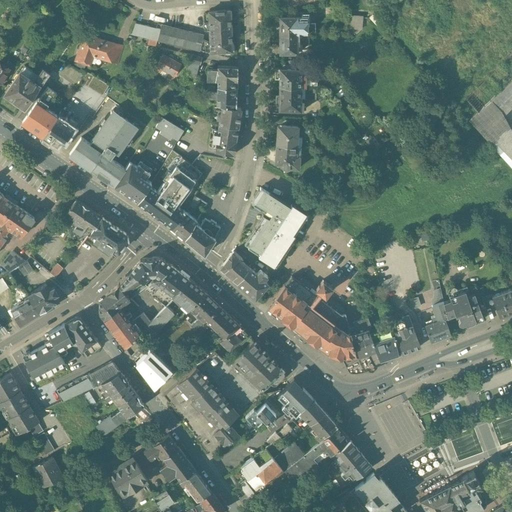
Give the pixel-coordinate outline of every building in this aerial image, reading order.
[(230,10),(208,11),(210,42),(210,52),(224,52),(226,53),(228,53),(230,52),(232,51),(233,49),(233,47),(233,45),(231,43),(230,10)] [(309,13),(301,13),(301,16),(297,16),(297,34),(299,34),(299,35),(307,34),(307,33),(307,26),(309,25),(309,23),(309,13)] [(358,27),(362,27),(363,15),(345,13),(343,31),(357,32),(358,27)] [(293,16),(287,16),(279,17),(279,18),(277,18),(277,25),(279,25),(279,35),(299,35),(299,34),(297,34),(297,16),(293,16)] [(160,29),(134,23),(130,34),(158,41),(160,29)] [(315,32),(315,23),(309,23),(309,25),(307,26),(307,33),(315,32)] [(204,36),(161,25),(160,29),(158,41),(200,51),(200,50),(203,40),(204,36)] [(299,35),(279,35),(280,45),(278,45),(278,52),(280,52),(280,53),(297,53),(297,45),(299,45),(299,39),(299,35),(309,35),(307,34),(299,35)] [(106,43),(84,36),(79,50),(74,60),(89,66),(92,56),(110,62),(114,50),(112,50),(114,44),(106,42),(106,43)] [(210,42),(203,40),(200,50),(203,51),(207,52),(210,52),(210,42)] [(181,66),(163,55),(158,63),(154,69),(155,69),(160,73),(162,70),(174,78),(181,66)] [(201,57),(192,55),(189,61),(189,62),(198,64),(199,64),(201,57)] [(308,59),(295,59),(295,69),(301,69),(305,69),(307,69),(308,59)] [(153,60),(149,69),(154,71),(155,69),(154,69),(158,63),(153,60)] [(10,69),(0,62),(0,83),(1,84),(8,75),(7,74),(10,69)] [(198,64),(189,62),(186,67),(197,70),(198,64)] [(33,82),(27,78),(32,71),(25,66),(5,94),(13,100),(21,106),(25,109),(40,88),(50,74),(43,69),(33,82)] [(238,67),(218,66),(218,69),(208,69),(208,74),(207,81),(217,81),(217,86),(238,88),(238,79),(237,79),(238,67)] [(197,70),(186,67),(182,75),(196,79),(196,78),(195,78),(197,70)] [(295,69),(275,68),(275,79),(279,79),(279,87),(301,87),(304,87),(305,87),(305,69),(301,69),(295,69)] [(511,78),(490,100),(501,112),(511,101),(511,78)] [(109,86),(104,82),(97,92),(102,96),(109,86)] [(238,88),(217,86),(217,91),(207,90),(207,98),(217,98),(217,105),(222,106),(236,108),(237,96),(238,96),(238,88)] [(301,87),(279,87),(279,95),(276,95),(275,105),(279,106),(279,111),(302,111),(303,101),(301,101),(301,87)] [(305,87),(304,87),(304,99),(315,99),(316,88),(305,87)] [(47,88),(37,103),(37,102),(22,123),(42,137),(57,116),(45,108),(50,101),(52,102),(57,94),(47,88)] [(501,112),(490,100),(469,120),(491,144),(507,129),(501,114),(502,113),(501,112)] [(236,108),(222,106),(220,114),(218,114),(217,120),(219,121),(219,125),(238,128),(239,121),(240,117),(241,108),(236,108)] [(138,127),(113,109),(94,137),(118,154),(138,127)] [(171,112),(166,110),(162,118),(166,120),(171,112)] [(74,128),(57,116),(42,137),(57,147),(62,139),(65,141),(74,128)] [(162,118),(161,118),(156,127),(162,131),(160,134),(170,140),(172,137),(178,141),(183,131),(166,120),(162,118)] [(238,128),(219,125),(218,129),(215,129),(214,135),(217,136),(216,144),(235,147),(237,138),(237,134),(238,128)] [(297,127),(280,125),(280,135),(277,135),(276,145),(300,146),(300,147),(301,147),(302,137),(297,137),(297,127)] [(511,134),(507,129),(491,144),(511,166),(511,134)] [(193,137),(183,131),(178,141),(168,157),(178,164),(193,137)] [(97,145),(91,141),(89,144),(81,138),(69,155),(77,161),(82,164),(90,170),(102,153),(95,148),(97,145)] [(300,146),(276,145),(275,163),(283,164),(282,167),(285,169),(289,168),(298,169),(300,147),(300,146)] [(128,164),(113,153),(109,158),(102,153),(90,170),(97,174),(96,174),(107,182),(113,186),(128,164)] [(137,167),(130,162),(113,186),(137,203),(151,183),(146,179),(151,170),(141,163),(137,167)] [(186,179),(182,186),(185,188),(176,201),(183,206),(186,201),(190,205),(195,197),(204,179),(190,173),(186,179)] [(186,179),(181,174),(176,181),(182,186),(186,179)] [(169,192),(166,195),(167,195),(165,198),(173,204),(176,201),(185,188),(182,186),(176,181),(169,192)] [(173,204),(165,198),(167,195),(166,195),(169,192),(162,187),(158,193),(153,189),(140,205),(161,221),(174,204),(173,204)] [(303,216),(261,191),(252,206),(268,216),(266,220),(261,217),(243,247),(257,256),(254,260),(271,270),(303,216)] [(4,198),(0,201),(0,225),(1,226),(16,206),(4,198)] [(90,209),(82,204),(76,200),(70,208),(69,208),(70,209),(65,215),(75,221),(73,224),(77,226),(73,233),(70,237),(75,241),(76,242),(79,237),(82,239),(86,232),(84,231),(85,228),(86,229),(89,224),(95,228),(102,218),(96,213),(96,214),(90,210),(90,209)] [(176,201),(173,204),(174,204),(161,221),(172,228),(178,220),(180,221),(185,213),(186,212),(190,205),(186,201),(183,206),(176,201)] [(34,219),(16,206),(1,226),(8,231),(20,238),(26,230),(26,231),(34,219)] [(180,221),(178,220),(172,228),(185,239),(190,232),(196,223),(197,221),(186,212),(185,213),(180,221)] [(75,221),(65,215),(59,223),(73,233),(77,226),(73,224),(75,221)] [(102,218),(95,228),(91,235),(93,236),(91,239),(89,237),(87,236),(78,248),(77,249),(83,254),(86,249),(95,255),(101,247),(98,245),(99,244),(101,241),(108,246),(119,230),(102,218)] [(205,218),(200,227),(196,223),(190,232),(185,239),(185,240),(186,240),(204,256),(215,240),(215,239),(214,238),(220,228),(215,225),(216,223),(211,220),(210,221),(205,218)] [(95,228),(89,224),(86,229),(85,228),(84,231),(86,232),(82,239),(79,237),(76,242),(75,241),(73,244),(78,248),(87,236),(89,237),(91,235),(95,228)] [(1,226),(0,228),(0,247),(7,237),(5,236),(8,231),(1,226)] [(126,235),(119,230),(108,246),(101,241),(99,244),(110,252),(114,246),(121,251),(127,243),(126,235)] [(429,240),(426,230),(420,232),(422,241),(429,240)] [(387,247),(380,248),(382,256),(389,255),(387,247)] [(242,259),(233,251),(222,267),(222,270),(237,283),(250,269),(240,261),(242,259)] [(12,252),(2,266),(10,273),(25,263),(12,252)] [(150,259),(153,277),(154,277),(155,276),(161,280),(171,266),(160,258),(160,259),(159,258),(150,259)] [(153,277),(150,259),(142,260),(141,261),(140,261),(130,273),(144,284),(151,276),(152,277),(153,277)] [(33,271),(28,262),(18,268),(24,277),(33,271)] [(62,269),(58,265),(51,275),(55,278),(62,269)] [(189,279),(171,266),(161,280),(153,282),(152,283),(158,289),(160,287),(173,297),(189,279)] [(257,275),(250,269),(237,283),(255,299),(256,299),(259,302),(267,292),(264,289),(268,285),(264,281),(267,278),(260,271),(257,275)] [(119,286),(130,300),(143,290),(147,287),(130,273),(119,286)] [(298,282),(292,277),(275,298),(277,299),(269,309),(276,314),(281,318),(280,319),(287,324),(292,328),(292,327),(299,332),(306,338),(312,343),(316,347),(317,346),(328,353),(328,354),(333,356),(341,359),(342,358),(350,357),(355,356),(356,357),(351,338),(349,331),(350,331),(350,330),(345,314),(342,316),(298,282)] [(317,289),(302,277),(298,282),(342,316),(345,314),(344,310),(326,296),(317,289)] [(2,278),(0,279),(0,294),(9,289),(2,278)] [(206,293),(189,279),(173,297),(188,311),(190,309),(206,293)] [(332,287),(323,281),(317,289),(326,296),(332,287)] [(173,297),(160,287),(158,289),(152,283),(147,287),(143,290),(166,308),(166,307),(173,301),(171,299),(173,297)] [(45,284),(33,291),(34,291),(28,295),(29,297),(39,313),(45,310),(53,305),(58,302),(55,295),(57,294),(54,288),(49,291),(45,284)] [(474,293),(470,294),(467,286),(457,289),(457,288),(453,286),(448,288),(447,292),(450,300),(444,301),(447,317),(455,314),(455,316),(456,319),(457,320),(459,323),(462,325),(465,324),(467,325),(474,323),(475,320),(478,322),(484,319),(475,293),(474,293),(471,284),(471,285),(474,293)] [(130,300),(119,286),(119,285),(107,296),(108,296),(99,303),(99,309),(100,315),(104,320),(119,308),(130,300)] [(493,296),(492,296),(495,305),(500,317),(511,311),(511,288),(493,296)] [(441,291),(435,293),(433,305),(443,301),(441,291)] [(219,306),(206,293),(190,309),(200,319),(191,327),(189,325),(171,342),(181,352),(210,327),(208,324),(208,323),(206,319),(219,306)] [(492,294),(482,298),(486,309),(495,305),(492,296),(493,296),(492,294)] [(29,297),(23,300),(24,301),(10,309),(20,324),(39,313),(29,297)] [(180,308),(173,301),(166,307),(174,314),(180,308)] [(433,305),(436,316),(431,317),(432,322),(425,325),(431,342),(451,335),(445,318),(447,317),(444,301),(443,301),(433,305)] [(240,326),(219,306),(206,319),(208,323),(208,324),(222,337),(221,337),(225,341),(240,326)] [(151,323),(147,326),(155,333),(174,314),(166,307),(166,308),(151,323)] [(125,316),(119,308),(104,320),(111,331),(127,319),(132,316),(129,313),(125,316)] [(144,314),(131,323),(139,335),(147,326),(151,323),(144,314)] [(71,321),(65,325),(64,324),(57,328),(49,333),(53,341),(58,349),(68,344),(69,346),(74,343),(77,344),(82,351),(96,340),(81,319),(80,320),(76,319),(76,318),(71,321)] [(368,318),(352,324),(353,328),(350,330),(350,331),(349,331),(351,338),(356,357),(376,350),(370,335),(371,327),(368,318)] [(409,318),(402,320),(403,322),(405,328),(412,326),(409,318)] [(131,323),(127,319),(111,331),(125,349),(139,335),(131,323)] [(405,328),(403,322),(400,321),(398,321),(397,324),(398,331),(393,333),(398,355),(420,346),(420,345),(413,327),(412,326),(405,328)] [(250,337),(240,327),(240,326),(225,341),(221,337),(217,341),(218,341),(228,351),(229,352),(233,348),(239,343),(241,345),(250,337)] [(392,327),(370,335),(376,350),(377,352),(381,361),(391,357),(398,355),(393,333),(392,327)] [(58,349),(53,341),(23,357),(35,381),(66,365),(58,349)] [(261,349),(253,342),(232,361),(262,392),(270,385),(272,387),(276,387),(285,378),(285,374),(283,372),(270,359),(261,349)] [(145,344),(131,356),(136,364),(150,350),(145,344)] [(162,362),(151,351),(150,350),(136,364),(144,374),(143,374),(146,378),(162,362)] [(262,392),(232,361),(228,365),(214,351),(196,368),(210,383),(211,383),(223,396),(222,397),(238,414),(262,392)] [(112,362),(67,386),(72,397),(94,387),(97,386),(101,383),(104,381),(119,372),(112,362)] [(171,372),(162,362),(146,378),(149,381),(154,389),(171,372)] [(361,362),(347,369),(351,375),(365,368),(361,362)] [(220,426),(226,422),(231,417),(233,418),(238,414),(222,397),(223,396),(211,383),(210,383),(196,368),(196,367),(178,383),(190,396),(192,394),(195,398),(191,401),(199,409),(201,407),(204,411),(204,412),(215,425),(217,423),(220,426)] [(119,372),(104,381),(101,383),(97,386),(100,390),(104,387),(106,391),(101,395),(104,399),(105,399),(127,382),(119,372)] [(7,373),(0,377),(0,400),(16,390),(7,373)] [(293,380),(278,395),(291,409),(296,403),(302,409),(312,400),(293,380)] [(127,382),(105,399),(107,401),(111,398),(117,405),(135,392),(127,382)] [(57,391),(49,395),(44,386),(33,392),(38,401),(44,410),(62,402),(57,391)] [(67,386),(57,391),(62,402),(72,397),(67,386)] [(18,389),(16,390),(0,400),(0,409),(6,418),(7,418),(28,405),(18,389)] [(89,404),(94,400),(89,392),(84,395),(89,404)] [(135,392),(117,405),(122,412),(112,419),(116,425),(144,405),(135,392)] [(302,409),(297,415),(300,419),(302,417),(306,422),(306,421),(306,422),(307,421),(310,425),(325,413),(314,401),(312,400),(302,409)] [(291,409),(286,413),(282,410),(277,415),(287,424),(288,424),(297,415),(302,409),(296,403),(291,409)] [(28,405),(7,418),(16,434),(28,427),(37,421),(39,420),(29,404),(28,405)] [(275,415),(265,404),(256,411),(262,418),(267,423),(275,415)] [(256,411),(246,420),(252,427),(262,418),(256,411)] [(337,427),(325,413),(310,425),(318,435),(316,437),(320,441),(322,440),(337,427)] [(110,417),(96,427),(103,435),(116,425),(112,419),(110,417)] [(43,430),(37,421),(28,427),(33,435),(43,430)] [(226,422),(220,426),(214,433),(224,444),(230,438),(232,440),(233,441),(239,436),(226,422)] [(281,427),(269,436),(273,442),(292,428),(288,424),(287,424),(281,427)] [(337,427),(322,440),(320,441),(303,454),(288,466),(283,471),(292,483),(309,473),(318,465),(319,466),(331,459),(330,457),(349,440),(337,427)] [(7,428),(0,431),(0,434),(2,440),(10,436),(7,428)] [(43,432),(34,437),(37,443),(46,437),(43,432)] [(133,432),(125,437),(128,441),(128,442),(131,448),(142,441),(138,436),(136,437),(133,432)] [(168,435),(153,446),(152,445),(143,451),(151,461),(158,456),(161,460),(163,458),(178,448),(168,435)] [(46,437),(37,443),(44,455),(54,449),(46,437)] [(292,441),(274,458),(283,471),(288,466),(303,454),(292,441)] [(351,442),(333,457),(338,463),(337,463),(338,465),(339,464),(345,472),(363,456),(351,442)] [(166,473),(187,460),(178,448),(163,458),(170,467),(164,471),(166,473)] [(266,448),(241,467),(242,469),(241,470),(247,480),(257,473),(274,458),(273,458),(271,455),(266,448)] [(31,466),(41,487),(63,476),(53,456),(31,466)] [(372,467),(363,456),(345,472),(341,475),(348,484),(352,481),(353,482),(372,467)] [(133,458),(108,473),(122,497),(148,482),(133,458)] [(274,458),(257,473),(266,485),(283,471),(274,458)] [(187,460),(166,473),(168,476),(173,472),(180,481),(195,471),(187,460)] [(218,511),(224,509),(195,471),(180,481),(183,485),(185,484),(187,486),(184,488),(188,493),(191,491),(197,501),(200,498),(205,507),(201,510),(202,511),(201,511),(218,511)] [(449,484),(419,500),(426,511),(460,511),(464,510),(481,500),(477,492),(482,490),(478,481),(473,471),(462,477),(463,478),(450,485),(450,484),(449,484)] [(376,472),(355,489),(365,501),(373,511),(406,511),(407,511),(396,499),(397,498),(376,472)] [(460,473),(451,477),(452,480),(449,481),(448,482),(449,484),(450,484),(450,485),(463,478),(462,477),(462,476),(461,476),(460,473)] [(256,495),(245,480),(239,485),(249,499),(256,495)] [(166,490),(153,498),(160,509),(167,506),(168,507),(174,503),(166,490)] [(507,511),(504,503),(494,510),(495,511),(507,511)]
